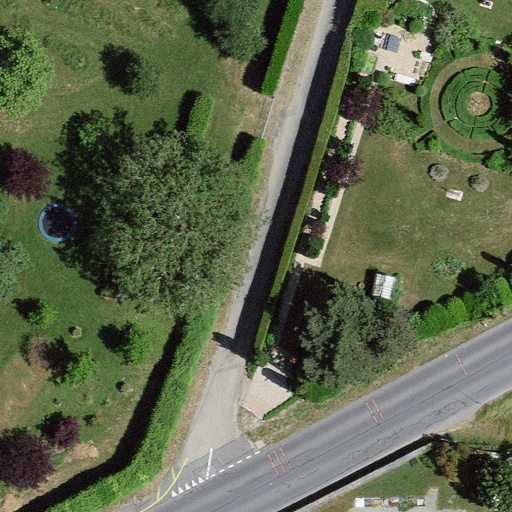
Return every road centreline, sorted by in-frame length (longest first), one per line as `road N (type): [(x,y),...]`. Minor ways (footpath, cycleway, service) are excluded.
road 1 (residential): [(326,0),(193,511)]
road 2 (secondary): [(229,511),(511,359)]
